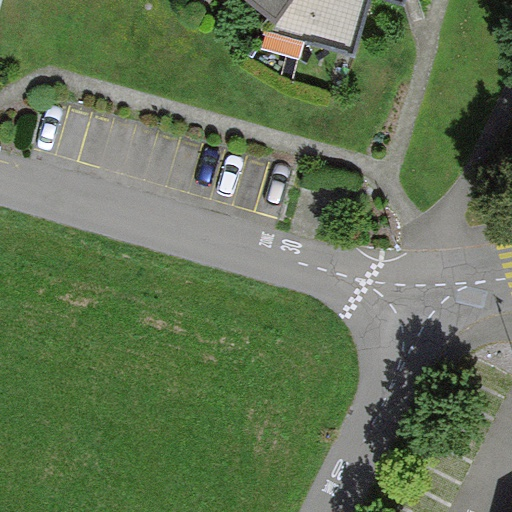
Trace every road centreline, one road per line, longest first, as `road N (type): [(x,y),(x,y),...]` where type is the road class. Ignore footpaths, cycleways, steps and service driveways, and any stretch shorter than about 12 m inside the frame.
road 1 (residential): [(441,284),(375,282),(0,182)]
road 2 (residential): [(330,511),(441,284)]
